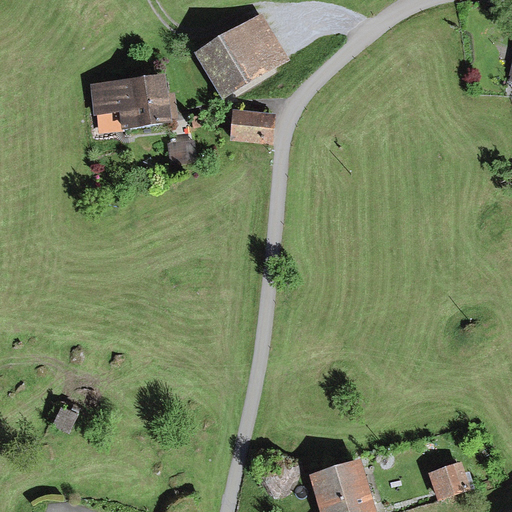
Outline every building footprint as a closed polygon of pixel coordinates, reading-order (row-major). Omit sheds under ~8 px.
[(267,19),(203,59),(231,103),(295,63),(267,19)] [(173,82),(96,90),(101,137),(178,129),(173,82)] [(272,122),(236,119),(234,144),(271,147),(272,122)] [(197,139),(173,145),(177,163),(202,157),(197,139)] [(81,415),(66,410),(58,431),(74,436),(81,415)] [(381,511),(367,463),(317,478),(327,511),(381,511)] [(466,467),(433,478),(442,505),(475,495),(466,467)]
